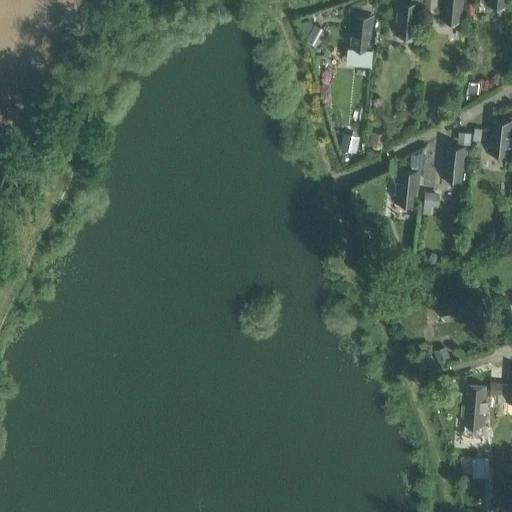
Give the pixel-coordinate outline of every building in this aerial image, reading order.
[(420,1),(408,0),(397,0),(395,34),(417,35),(420,1)] [(464,0),(441,0),(440,19),(463,21),(464,0)] [(375,14),(352,12),(349,45),(372,48),(375,14)] [(511,134),(511,120),(491,118),(487,152),(510,155),(511,134)] [(467,144),(445,142),(441,176),(464,178),(467,144)] [(423,165),(424,150),(402,149),(401,164),(423,165)] [(421,168),(398,166),(394,200),(417,203),(421,168)] [(471,288),(438,298),(444,320),(477,309),(471,288)] [(488,384),(465,382),(462,422),(484,424),(488,384)]
